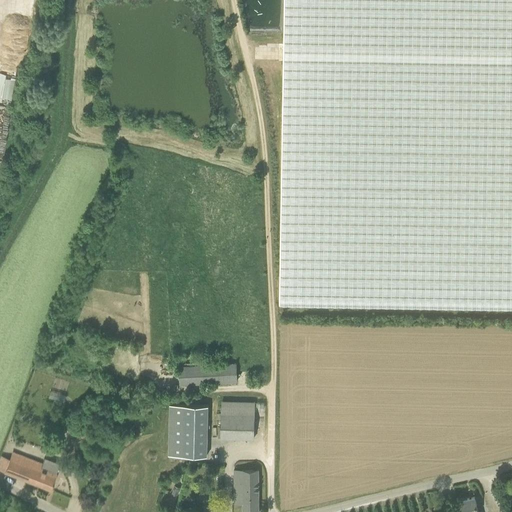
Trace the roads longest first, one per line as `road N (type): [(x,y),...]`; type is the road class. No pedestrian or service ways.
road 1 (track): [(271,511),(261,135),(235,0)]
road 2 (unclassified): [(321,511),(511,467)]
